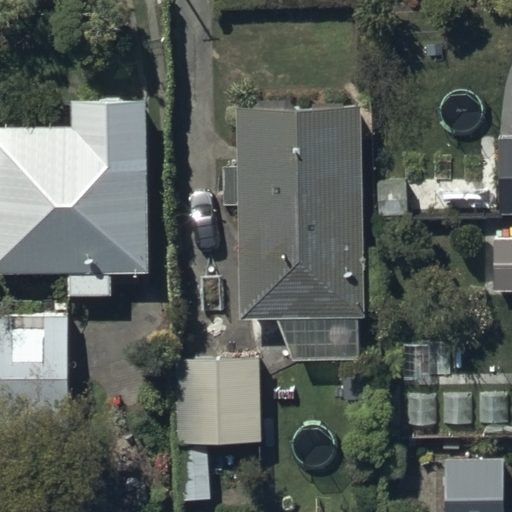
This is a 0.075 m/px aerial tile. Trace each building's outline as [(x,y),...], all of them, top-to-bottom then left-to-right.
[(148,276),(146,105),(73,106),(74,130),(0,131),(0,278),(70,278),(71,297),(114,297),(114,276),(148,276)] [(243,324),(278,323),(294,362),(363,360),(362,318),(365,318),(360,112),(238,115),(239,167),(224,167),(225,208),(241,208),(243,324)] [(511,143),(498,143),(499,216),(511,215),(511,143)] [(511,240),(492,241),(492,293),(511,293),(511,240)] [(0,405),(71,405),(69,313),(0,314),(0,405)] [(262,444),(262,359),(178,359),(178,444),(262,444)] [(502,511),(502,461),(445,463),(443,511),(502,511)]
